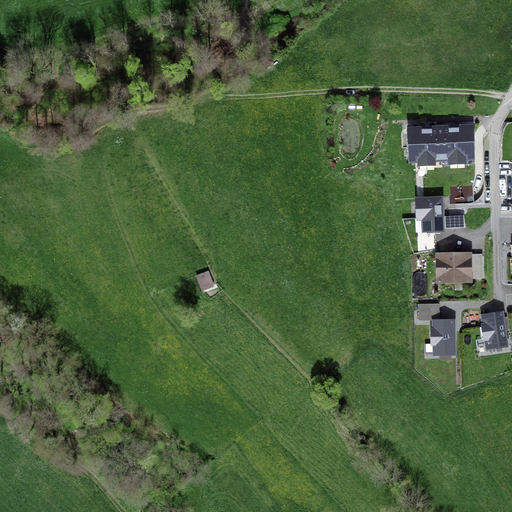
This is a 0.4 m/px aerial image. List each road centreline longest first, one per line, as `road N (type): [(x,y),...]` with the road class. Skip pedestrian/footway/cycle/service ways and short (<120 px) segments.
road 1 (track): [(511,95),(361,88),(222,97),(138,113)]
road 2 (residential): [(511,96),(493,131),(499,288)]
